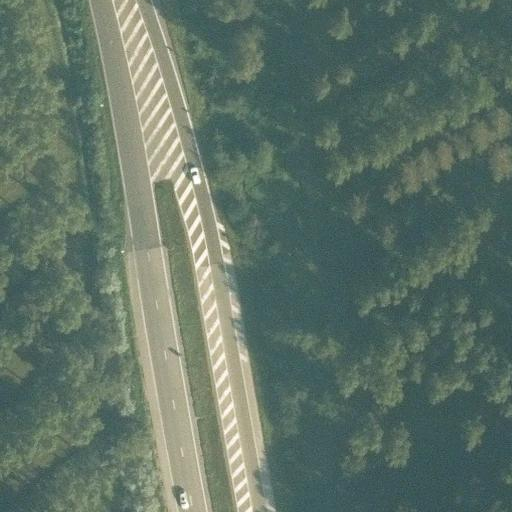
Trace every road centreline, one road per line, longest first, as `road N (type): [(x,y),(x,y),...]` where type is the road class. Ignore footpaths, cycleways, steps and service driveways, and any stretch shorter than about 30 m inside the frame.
road 1 (trunk): [(260,511),(211,236),(143,0)]
road 2 (trunk): [(99,0),(191,511)]
